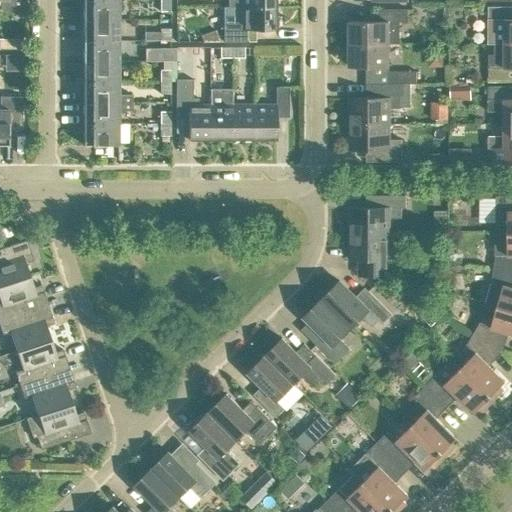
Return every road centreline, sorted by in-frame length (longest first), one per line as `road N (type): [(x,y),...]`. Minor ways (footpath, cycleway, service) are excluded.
road 1 (residential): [(139,436),(310,265),(318,189)]
road 2 (residential): [(47,189),(318,189)]
road 3 (residential): [(139,436),(121,417),(47,189)]
road 4 (residential): [(47,189),(49,0)]
road 5 (residential): [(318,189),(317,0)]
